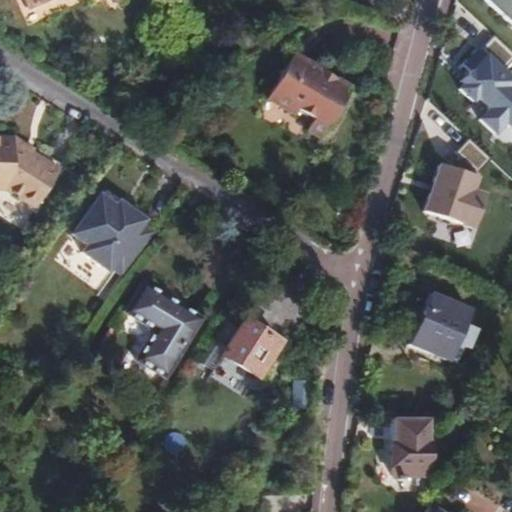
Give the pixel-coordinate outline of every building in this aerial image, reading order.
[(14,0),(18,8),(35,0),(14,0)] [(511,0),(483,0),(511,28),(511,0)] [(511,51),(488,30),(458,60),(464,66),(455,76),(458,80),(454,84),(468,97),(472,92),(484,104),(474,115),(490,129),(500,118),(511,128),(511,127),(511,89),(504,82),(507,79),(509,77),(497,66),(511,51)] [(304,128),(319,137),(348,88),(289,53),(263,97),(290,114),(293,108),(310,118),(304,128)] [(59,167),(35,149),(33,152),(13,138),(14,131),(0,130),(0,173),(1,174),(1,182),(4,182),(33,203),(59,167)] [(33,152),(35,149),(37,146),(14,131),(13,138),(33,152)] [(486,155),(463,134),(450,149),(458,156),(454,167),(434,162),(420,210),(471,225),(481,191),(468,187),(473,170),(486,155)] [(58,223),(86,184),(74,176),(46,215),(58,223)] [(89,187),(86,184),(58,223),(61,226),(56,233),(83,252),(86,248),(98,257),(106,245),(119,228),(124,220),(129,214),(116,205),(119,201),(93,182),(89,187)] [(133,359),(165,378),(203,316),(142,279),(123,309),(152,326),(133,359)] [(405,342),(444,359),(465,309),(426,292),(405,342)] [(222,354),(256,376),(277,342),(243,321),(222,354)] [(477,425),(489,405),(476,398),(473,404),(463,398),(455,411),(477,425)] [(389,476),(425,476),(424,418),(389,417),(389,476)]
